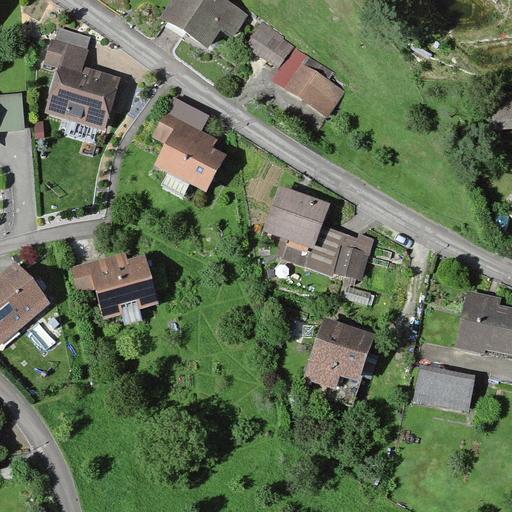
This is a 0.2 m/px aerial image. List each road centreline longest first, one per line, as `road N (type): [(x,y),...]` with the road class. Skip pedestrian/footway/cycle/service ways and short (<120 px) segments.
road 1 (residential): [(511,273),(325,173),(72,0)]
road 2 (residential): [(70,511),(28,417),(0,391)]
